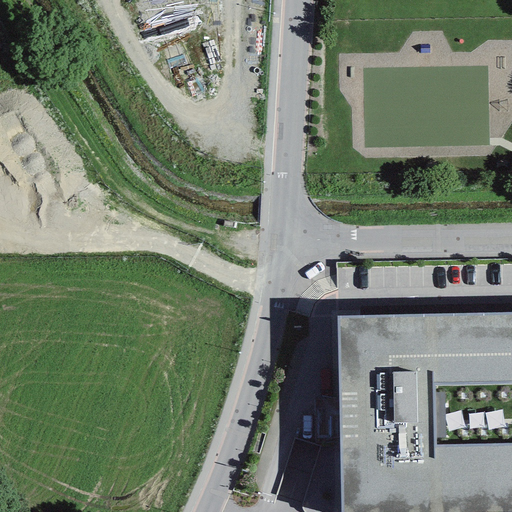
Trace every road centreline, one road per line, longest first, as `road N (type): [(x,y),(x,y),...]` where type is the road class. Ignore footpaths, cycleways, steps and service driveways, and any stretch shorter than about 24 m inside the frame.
road 1 (unclassified): [(283,242),(269,324),(205,511)]
road 2 (unclassified): [(297,0),(283,242)]
road 3 (residential): [(511,237),(283,242)]
